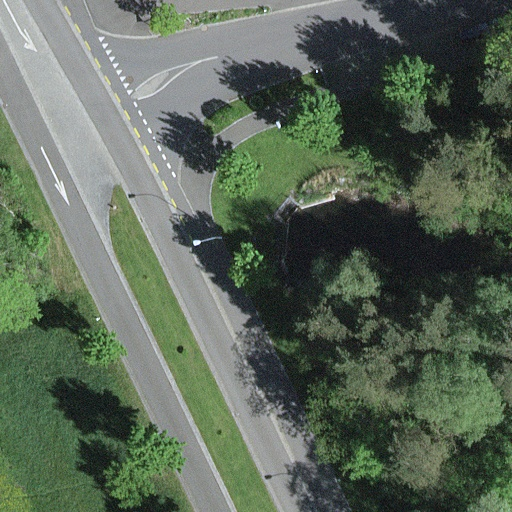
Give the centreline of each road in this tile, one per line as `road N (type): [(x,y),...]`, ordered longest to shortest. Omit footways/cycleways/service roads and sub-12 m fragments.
road 1 (secondary): [(299,511),(100,108)]
road 2 (secondary): [(34,140),(212,511)]
road 3 (residential): [(460,0),(192,64),(100,108)]
road 4 (secondary): [(100,108),(35,0)]
